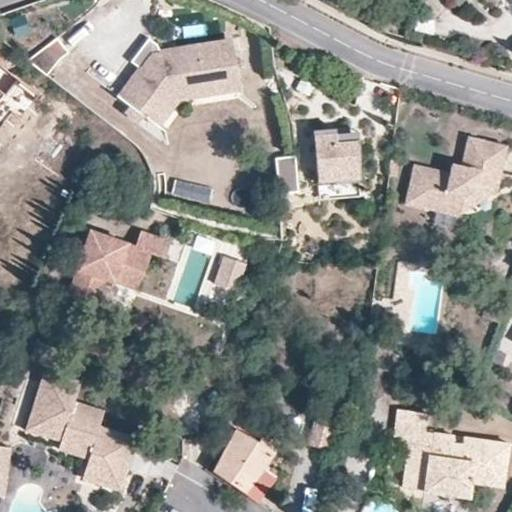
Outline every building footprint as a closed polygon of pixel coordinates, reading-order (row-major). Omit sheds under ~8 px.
[(0,16),(0,37),(19,30),(12,12),(0,16)] [(230,41),(160,52),(155,43),(147,37),(129,61),(139,68),(117,97),(130,106),(126,111),(137,119),(140,114),(152,123),(175,94),(196,91),(196,84),(236,78),(230,41)] [(41,75),(68,58),(57,40),(30,57),(41,75)] [(236,78),(196,84),(196,91),(197,93),(237,87),(236,78)] [(360,180),(359,143),(350,144),(349,131),(314,135),(319,184),(360,180)] [(504,147),(466,138),(459,167),(448,174),(412,165),(403,204),(456,216),(461,196),(474,187),(493,192),(504,147)] [(298,194),(294,159),(277,161),(281,196),(298,194)] [(360,199),(360,180),(319,184),(321,203),(360,199)] [(200,198),(202,187),(175,182),(173,194),(200,198)] [(135,250),(91,231),(65,295),(93,306),(105,279),(135,292),(150,257),(164,263),(171,248),(141,235),(135,250)] [(245,269),(227,261),(218,283),(236,291),(245,269)] [(417,286),(414,326),(423,330),(434,331),(439,285),(425,283),(422,279),(418,276),(414,278),(413,282),(417,286)] [(95,426),(99,410),(69,402),(75,382),(42,373),(38,374),(22,431),(57,441),(55,450),(86,458),(80,478),(118,489),(133,436),(95,426)] [(332,439),(336,409),(316,407),(312,437),(332,439)] [(506,447),(460,440),(459,448),(449,446),(450,438),(421,434),(424,416),(395,412),(390,444),(405,446),(417,448),(416,457),(409,455),(404,459),(401,477),(422,480),(421,494),(466,500),(468,485),(500,489),(506,447)] [(259,443),(235,430),(221,478),(245,492),(261,473),(267,463),(274,453),(259,443)] [(262,436),(259,443),(274,453),(278,446),(262,436)] [(417,448),(405,446),(404,459),(409,455),(416,457),(417,448)] [(422,480),(401,477),(399,491),(421,494),(422,480)]
